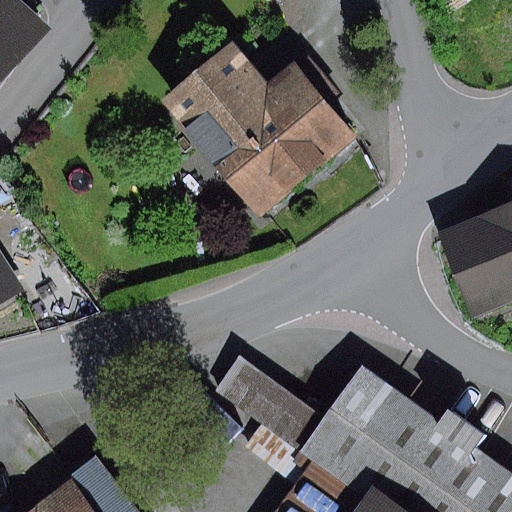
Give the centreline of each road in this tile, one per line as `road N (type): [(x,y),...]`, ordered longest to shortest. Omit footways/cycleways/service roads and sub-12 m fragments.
road 1 (residential): [(0,377),(337,271)]
road 2 (residential): [(511,372),(451,351),(337,271)]
road 3 (residential): [(394,0),(420,82),(464,161)]
road 4 (residential): [(337,271),(464,161)]
road 5 (residential): [(85,19),(0,131)]
